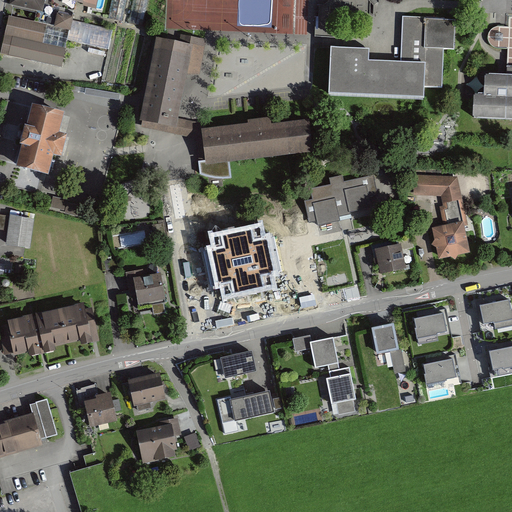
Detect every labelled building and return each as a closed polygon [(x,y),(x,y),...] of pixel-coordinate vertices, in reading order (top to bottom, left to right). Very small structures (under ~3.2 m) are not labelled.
[(45,0),(11,0),(10,7),(43,14),(45,0)] [(85,0),(84,6),(96,9),(97,0),(85,0)] [(122,21),(127,0),(113,0),(109,18),(122,21)] [(141,26),(147,0),(133,0),(128,22),(141,26)] [(367,0),(330,0),(330,2),(325,6),(319,6),(319,28),(315,28),(315,38),(353,38),(353,15),(374,15),(374,6),(367,0)] [(56,29),(70,32),(72,23),(73,19),(58,16),(56,29)] [(56,29),(10,19),(2,55),(62,68),(68,42),(70,32),(56,29)] [(332,51),(331,98),(425,101),(425,90),(444,90),(445,52),(455,52),(456,20),(404,19),(403,65),(369,64),(370,52),(332,51)] [(511,19),(510,19),(510,28),(499,28),(493,30),(489,35),(488,39),(489,44),(493,48),(498,50),(509,51),(508,78),(511,77),(511,19)] [(72,23),(70,32),(68,42),(109,51),(113,32),(72,23)] [(180,46),(158,41),(141,123),(176,131),(179,120),(188,76),(200,75),(207,41),(182,36),(180,46)] [(475,96),(474,117),(511,119),(511,77),(508,78),(486,77),(485,97),(475,96)] [(86,89),(85,95),(119,101),(120,95),(86,89)] [(59,137),(65,115),(33,107),(27,131),(25,130),(24,134),(20,150),(23,151),(18,171),(49,178),(54,159),(62,161),(68,139),(59,137)] [(176,131),(141,123),(140,128),(197,140),(199,158),(205,160),(201,133),(209,132),(208,126),(179,120),(176,131)] [(199,163),(200,176),(212,180),(222,181),(232,180),(230,165),(314,155),(310,123),(272,128),(271,121),(248,124),(248,128),(209,132),(201,133),(205,160),(206,163),(199,163)] [(376,176),(380,194),(396,190),(393,172),(376,176)] [(443,178),(415,176),(413,196),(441,198),(443,178)] [(304,202),(308,225),(316,223),(317,228),(341,223),(340,218),(351,216),(350,213),(372,209),(370,197),(378,195),(374,177),(344,184),(343,178),(331,181),(332,187),(312,191),(314,200),(304,202)] [(458,178),(443,178),(441,198),(443,205),(464,200),(458,178)] [(54,198),(52,208),(65,211),(64,214),(83,218),(85,208),(69,204),(70,202),(54,198)] [(437,250),(439,262),(451,259),(456,261),(458,258),(470,255),(464,227),(469,226),(464,200),(443,205),(443,207),(440,208),(445,228),(432,231),(435,243),(432,247),(437,250)] [(11,218),(0,216),(0,230),(9,232),(11,218)] [(35,221),(11,218),(9,232),(7,247),(31,251),(35,221)] [(258,229),(262,252),(284,249),(280,226),(258,229)] [(163,233),(155,234),(157,249),(166,247),(163,233)] [(402,246),(376,252),(382,277),(408,272),(402,246)] [(111,257),(104,258),(105,271),(113,270),(111,257)] [(249,296),(287,290),(281,257),(244,263),(249,296)] [(143,271),(126,275),(130,297),(136,296),(138,308),(152,305),(164,303),(166,302),(161,276),(145,280),(143,271)] [(164,303),(152,305),(154,317),(166,315),(164,303)] [(509,304),(481,310),(485,326),(494,324),(494,326),(511,322),(511,312),(509,304)] [(84,305),(36,316),(46,354),(46,356),(57,354),(56,348),(81,342),(83,348),(93,345),(93,343),(86,312),(84,305)] [(92,311),(86,312),(93,343),(100,342),(92,311)] [(46,354),(36,316),(33,317),(42,355),(46,354)] [(33,317),(9,323),(16,353),(17,358),(30,355),(31,360),(42,357),(42,355),(33,317)] [(444,317),(415,323),(417,332),(415,333),(417,342),(438,337),(437,335),(447,333),(444,317)] [(16,353),(9,323),(0,324),(0,331),(5,355),(16,353)] [(399,352),(394,326),(372,331),(378,356),(391,354),(399,352)] [(312,350),(311,346),(309,338),(293,342),(296,353),(312,350)] [(334,341),(311,346),(312,350),(316,371),(329,368),(330,373),(340,371),(334,341)] [(511,349),(490,355),(494,372),(504,370),(505,372),(511,369),(511,349)] [(399,352),(391,354),(395,375),(406,372),(402,351),(399,352)] [(252,356),(215,362),(218,383),(256,376),(252,356)] [(453,363),(425,369),(427,378),(425,378),(427,388),(448,384),(447,382),(456,380),(453,363)] [(327,382),(332,408),(337,406),(354,403),(357,402),(350,368),(340,371),(330,373),(331,381),(327,382)] [(162,376),(128,383),(134,408),(138,407),(139,412),(152,410),(151,404),(167,400),(162,376)] [(96,398),(99,397),(97,386),(76,391),(81,409),(86,407),(86,405),(97,402),(96,398)] [(118,424),(112,394),(99,397),(96,398),(97,402),(86,405),(86,407),(91,430),(118,424)] [(231,399),(218,402),(223,425),(235,422),(235,424),(275,416),(270,395),(232,403),(231,399)] [(281,400),(274,401),(276,410),(283,409),(281,400)] [(0,426),(0,460),(42,448),(41,443),(59,438),(48,402),(30,407),(33,417),(0,426)] [(354,403),(337,406),(339,416),(356,413),(354,403)] [(164,429),(138,435),(145,465),(176,458),(175,452),(178,452),(175,437),(182,436),(178,420),(162,423),(164,429)] [(196,434),(184,439),(190,452),(201,448),(196,434)] [(102,465),(72,474),(83,511),(90,511),(114,505),(102,465)]
